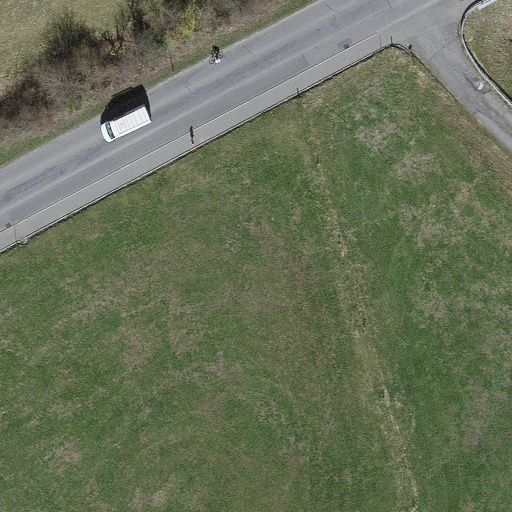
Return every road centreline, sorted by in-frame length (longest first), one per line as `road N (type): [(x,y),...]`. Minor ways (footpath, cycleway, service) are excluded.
road 1 (tertiary): [(0,206),(379,0)]
road 2 (track): [(394,0),(511,128)]
